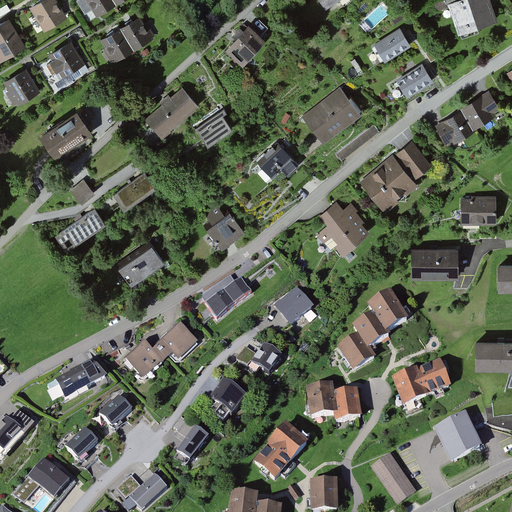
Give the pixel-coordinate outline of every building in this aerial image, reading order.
[(50,0),(49,0),(28,13),(44,38),(66,24),(50,0)] [(107,0),(89,0),(83,4),(96,26),(116,14),(107,0)] [(134,0),(107,0),(116,14),(136,2),(134,0)] [(319,0),(326,9),(339,0),(319,0)] [(441,0),(425,6),(428,14),(447,8),(444,0),(441,0)] [(489,0),(459,0),(448,4),(458,34),(497,20),(489,0)] [(138,15),(119,28),(134,51),(153,38),(138,15)] [(7,25),(0,29),(0,66),(23,53),(7,25)] [(248,25),(226,50),(243,64),(265,39),(248,25)] [(119,28),(101,40),(116,63),(134,51),(119,28)] [(400,28),(374,44),(384,61),(410,45),(400,28)] [(69,41),(49,55),(68,83),(88,69),(69,41)] [(423,63),(396,80),(407,97),(433,80),(423,63)] [(24,68),(2,82),(17,106),(39,92),(24,68)] [(182,87),(145,120),(161,137),(198,104),(182,87)] [(488,88),(460,106),(462,109),(474,130),(503,112),(488,88)] [(362,124),(337,92),(299,123),(325,154),(362,124)] [(196,128),(207,143),(230,126),(217,108),(201,119),(203,123),(196,128)] [(462,109),(435,126),(448,149),(476,132),(474,130),(462,109)] [(78,110),(41,134),(55,159),(93,133),(78,110)] [(411,139),(361,181),(385,210),(417,184),(413,179),(431,164),(411,139)] [(281,144),(254,168),(269,185),(296,161),(281,144)] [(114,193),(124,208),(155,186),(145,171),(114,193)] [(328,225),(317,235),(331,250),(335,246),(343,255),(369,231),(362,223),(365,220),(357,211),(357,210),(351,203),(343,210),(337,203),(321,217),(328,225)] [(494,203),(460,203),(459,232),(494,232),(494,203)] [(95,207),(55,235),(65,249),(105,221),(95,207)] [(230,211),(206,229),(222,249),(245,231),(230,211)] [(152,244),(117,267),(130,286),(164,263),(152,244)] [(449,249),(405,249),(405,280),(449,280),(449,249)] [(511,266),(493,266),(493,292),(511,292),(511,266)] [(227,279),(201,296),(218,321),(235,306),(252,294),(242,279),(231,286),(227,279)] [(313,309),(297,288),(274,306),(291,326),(313,309)] [(347,329),(351,335),(365,358),(386,346),(382,339),(403,327),(385,295),(362,308),(367,317),(347,329)] [(155,349),(166,361),(168,359),(172,355),(179,362),(198,344),(181,325),(155,349)] [(367,363),(365,358),(351,335),(332,346),(348,374),(367,363)] [(511,341),(468,341),(467,367),(511,367),(511,341)] [(146,345),(127,362),(144,381),(166,361),(155,349),(152,352),(146,345)] [(281,359),(264,346),(256,356),(245,349),(237,360),(248,368),(251,364),(269,376),(281,359)] [(434,360),(388,378),(401,412),(447,394),(434,360)] [(92,362),(55,380),(66,399),(107,378),(92,362)] [(245,400),(224,384),(219,390),(211,401),(232,418),(245,400)] [(327,385),(303,389),(308,418),(331,415),(332,423),(355,419),(350,390),(328,394),(327,385)] [(118,396),(97,416),(111,431),(113,429),(117,432),(123,427),(128,422),(125,418),(132,411),(118,396)] [(511,413),(511,397),(490,399),(491,416),(511,413)] [(6,418),(0,425),(0,451),(3,455),(21,434),(24,437),(34,425),(17,411),(9,421),(6,418)] [(460,415),(431,428),(446,462),(475,449),(460,415)] [(183,444),(177,452),(179,454),(174,460),(182,467),(187,461),(188,462),(209,438),(186,421),(186,422),(182,419),(173,428),(178,432),(175,436),(183,444)] [(291,457),(302,444),(279,424),(245,463),(268,483),(291,457)] [(81,430),(61,450),(75,464),(77,462),(86,471),(92,466),(98,460),(89,451),(96,445),(81,430)] [(410,496),(384,457),(365,470),(391,509),(410,496)] [(43,460),(14,494),(25,503),(40,485),(54,498),(68,482),(43,460)] [(140,488),(132,478),(118,489),(127,500),(130,498),(141,511),(166,490),(154,476),(140,488)] [(335,480),(312,480),(312,510),(336,509),(335,480)] [(253,493),(228,490),(225,511),(274,511),(275,506),(251,503),(253,493)]
